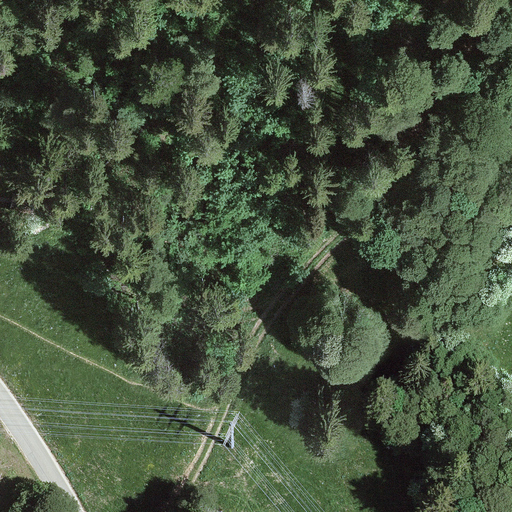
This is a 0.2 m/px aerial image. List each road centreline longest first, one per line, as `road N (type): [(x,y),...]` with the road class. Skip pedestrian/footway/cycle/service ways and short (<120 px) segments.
road 1 (track): [(511,30),(446,104),(399,177),(289,271),(271,327),(162,511)]
road 2 (tertiary): [(0,395),(71,511)]
